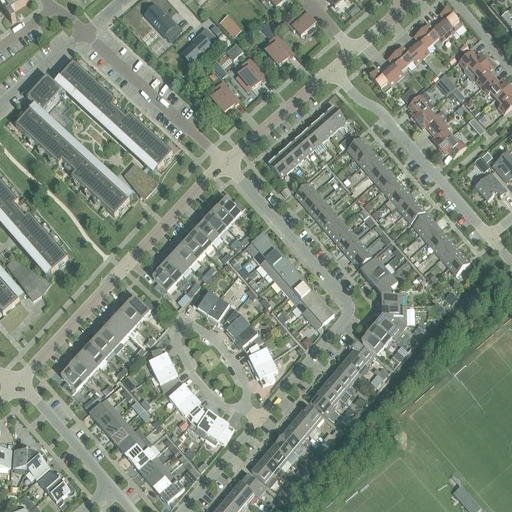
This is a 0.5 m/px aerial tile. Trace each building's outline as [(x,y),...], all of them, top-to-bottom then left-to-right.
[(2,0),(3,1),(2,2),(5,7),(6,6),(11,13),(7,16),(12,25),(17,22),(12,14),(30,3),(29,2),(29,3),(27,0),(2,0)] [(263,0),(265,2),(269,6),(271,4),(276,10),(288,0),(263,0)] [(346,0),(325,0),(326,1),(327,0),(335,10),(346,0)] [(159,9),(147,20),(164,39),(165,38),(170,44),(182,32),(180,33),(159,9)] [(309,16),(304,11),(287,26),(290,30),(294,35),(296,33),(301,39),(316,26),(308,17),(309,16)] [(444,20),(437,25),(449,39),(462,27),(448,11),(441,17),(444,20)] [(511,17),(508,13),(502,18),(511,29),(511,28),(511,17)] [(231,21),(223,28),(234,40),(242,33),(231,21)] [(276,21),(270,27),(275,33),(281,28),(276,21)] [(259,29),(263,34),(270,28),(266,23),(259,29)] [(428,28),(422,33),(433,47),(439,42),(442,45),(449,39),(437,25),(431,31),(428,28)] [(215,27),(211,31),(218,39),(222,35),(215,27)] [(272,30),(267,34),(273,41),(278,37),(272,30)] [(207,33),(181,57),(181,58),(184,56),(194,67),(213,49),(212,48),(218,43),(206,31),(205,31),(207,33)] [(418,42),(412,48),(423,61),(430,55),(427,52),(433,47),(422,33),(415,39),(418,42)] [(269,44),(273,49),(267,54),(280,68),(289,61),(289,62),(295,57),(278,37),(273,41),(269,44)] [(465,46),(460,51),(464,56),(470,51),(465,46)] [(234,63),(243,55),(236,47),(227,55),(234,63)] [(403,50),(396,56),(408,69),(414,64),(416,67),(423,61),(412,48),(405,53),(403,50)] [(465,75),(469,79),(490,61),(485,56),(483,56),(478,60),(472,53),(459,65),(465,72),(465,75)] [(392,65),(386,70),(397,84),(404,78),(401,75),(408,69),(396,56),(389,62),(392,65)] [(453,59),(448,63),(452,68),(457,64),(453,59)] [(250,61),(242,68),(246,72),(240,77),(252,92),(261,84),(262,85),(267,80),(250,61)] [(476,84),(482,91),(495,79),(490,73),(493,70),(492,69),(493,68),(493,65),(490,61),(469,79),(473,84),(476,84)] [(217,64),(212,68),(216,73),(220,69),(217,64)] [(59,82),(60,82),(158,172),(173,156),(130,116),(126,120),(114,109),(118,105),(74,65),(59,82)] [(397,84),(386,70),(380,76),(377,72),(370,79),(384,95),(397,84)] [(213,75),(209,78),(213,84),(218,80),(213,75)] [(445,77),(440,81),(444,86),(449,82),(445,77)] [(48,79),(28,101),(44,116),(64,94),(48,79)] [(491,95),(496,101),(510,89),(504,83),(501,85),(495,79),(482,91),(488,98),(491,95)] [(440,81),(436,85),(440,90),(444,86),(440,81)] [(212,101),(225,116),(234,108),(235,108),(240,104),(223,84),(215,91),(218,96),(212,101)] [(511,92),(510,89),(496,101),(501,107),(498,110),(504,117),(511,110),(511,92)] [(456,90),(452,94),(456,99),(461,95),(456,90)] [(414,93),(409,97),(414,102),(418,98),(414,93)] [(411,118),(417,125),(430,113),(430,112),(434,108),(429,103),(431,102),(430,100),(430,98),(426,94),(408,109),(414,115),(411,118)] [(452,94),(447,98),(452,104),(456,99),(452,94)] [(409,97),(403,102),(408,107),(414,102),(409,97)] [(335,109),(326,117),(338,131),(347,124),(335,109)] [(476,110),(471,114),(476,119),(480,115),(476,110)] [(72,180),(115,219),(130,203),(31,112),(16,129),(59,168),(63,164),(75,176),(72,180)] [(431,135),(445,123),(449,120),(443,113),(436,119),(430,113),(417,125),(423,131),(426,129),(431,135)] [(483,116),(479,120),(483,125),(487,121),(483,116)] [(326,117),(318,124),(330,138),(338,131),(326,117)] [(473,121),(469,125),(473,130),(478,126),(473,121)] [(433,144),(439,150),(453,139),(447,133),(451,130),(445,123),(431,135),(437,141),(433,144)] [(318,124),(310,131),(322,145),(330,138),(318,124)] [(310,131),(302,138),(314,152),(322,145),(310,131)] [(453,139),(439,150),(445,157),(448,155),(454,161),(467,149),(461,142),(463,141),(457,135),(453,139)] [(352,136),(347,141),(351,145),(356,141),(352,136)] [(302,138),(293,145),(306,159),(314,152),(302,138)] [(347,152),(355,161),(369,148),(362,140),(347,152)] [(347,141),(340,147),(344,151),(351,146),(347,141)] [(293,145),(285,152),(298,167),(306,159),(293,145)] [(355,161),(362,169),(376,156),(369,148),(355,161)] [(285,152),(277,159),(290,174),(298,167),(285,152)] [(482,159),(486,165),(492,159),(488,154),(482,159)] [(511,158),(509,154),(493,168),(507,185),(511,181),(511,180),(511,158)] [(362,169),(369,177),(383,165),(376,156),(362,169)] [(290,174),(277,159),(269,166),(281,181),(290,174)] [(479,161),(475,164),(484,175),(489,170),(480,160),(479,161)] [(369,177),(376,185),(390,173),(383,165),(369,177)] [(136,190),(137,188),(147,200),(157,188),(136,168),(127,178),(136,190)] [(376,185),(383,193),(397,181),(390,173),(376,185)] [(344,176),(339,180),(344,184),(347,182),(348,181),(344,176)] [(492,176),(476,190),(488,204),(498,195),(501,199),(507,193),(492,176)] [(383,193),(390,201),(404,189),(397,181),(383,193)] [(0,182),(0,215),(52,276),(69,261),(30,217),(26,220),(15,208),(19,204),(0,182)] [(295,198),(302,206),(317,194),(310,185),(295,198)] [(390,201),(397,210),(411,197),(404,189),(390,201)] [(287,190),(281,195),(286,200),(291,195),(287,190)] [(302,206),(310,214),(324,202),(317,194),(302,206)] [(397,210),(404,218),(418,205),(411,197),(397,210)] [(224,204),(220,209),(234,223),(246,210),(236,201),(232,206),(228,202),(224,204)] [(324,202),(310,214),(317,222),(331,210),(334,208),(332,206),(329,208),(325,204),(324,202)] [(418,205),(404,218),(411,226),(426,214),(418,205)] [(220,209),(212,217),(227,231),(234,223),(220,209)] [(317,222),(324,231),(338,218),(331,210),(317,222)] [(364,213),(362,211),(358,215),(365,223),(369,219),(364,213)] [(413,229),(420,237),(435,224),(428,216),(413,229)] [(212,217),(205,225),(220,239),(227,231),(212,217)] [(324,231),(331,239),(345,226),(338,218),(324,231)] [(373,224),(370,220),(365,224),(368,228),(373,224)] [(420,237),(428,245),(442,233),(435,224),(420,237)] [(205,225),(198,233),(212,247),(220,239),(205,225)] [(331,239),(338,247),(352,234),(345,226),(331,239)] [(377,227),(374,230),(381,238),(384,235),(377,227)] [(198,233),(190,241),(205,254),(212,247),(198,233)] [(428,245),(435,253),(449,241),(442,233),(428,245)] [(338,247),(345,255),(359,242),(352,234),(338,247)] [(247,251),(254,259),(271,245),(266,239),(263,237),(247,251)] [(190,241),(183,249),(198,262),(205,254),(190,241)] [(435,253),(442,261),(456,249),(449,241),(435,253)] [(345,255),(352,263),(366,251),(359,242),(345,255)] [(254,259),(261,268),(278,253),(271,245),(254,259)] [(183,249),(176,257),(190,270),(198,262),(183,249)] [(442,261),(449,269),(463,257),(456,249),(442,261)] [(366,251),(352,263),(360,272),(374,259),(366,251)] [(261,268),(268,276),(285,261),(278,253),(261,268)] [(176,257),(168,265),(183,278),(190,270),(176,257)] [(463,257),(449,269),(456,278),(471,266),(463,257)] [(235,261),(231,264),(235,269),(238,273),(242,269),(239,266),(235,261)] [(268,276),(275,284),(292,269),(285,261),(268,276)] [(364,277),(369,282),(384,269),(377,261),(362,273),(363,274),(364,277)] [(9,268),(34,304),(44,298),(50,289),(14,263),(9,268)] [(168,265),(161,273),(176,286),(183,278),(168,265)] [(275,284),(283,292),(299,277),(292,269),(275,284)] [(369,282),(376,291),(391,277),(384,269),(369,282)] [(176,286),(161,273),(156,277),(155,281),(154,281),(159,285),(155,290),(164,299),(167,296),(176,286)] [(283,292),(290,300),(307,286),(299,277),(283,292)] [(376,291),(383,299),(393,295),(391,292),(398,286),(391,277),(376,291)] [(0,313),(4,317),(20,303),(0,279),(0,313)] [(239,279),(234,284),(239,287),(243,283),(240,279),(239,279)] [(290,300),(297,308),(314,294),(307,286),(290,300)] [(297,308),(304,316),(321,302),(314,294),(297,308)] [(383,299),(383,309),(403,309),(403,298),(393,298),(393,295),(383,299)] [(209,319),(220,303),(210,296),(206,301),(200,297),(194,308),(200,313),(209,319)] [(450,296),(444,302),(450,308),(451,307),(456,302),(456,301),(455,300),(452,298),(450,296)] [(133,303),(128,308),(143,321),(155,309),(147,302),(143,306),(136,300),(136,301),(133,303)] [(220,303),(209,319),(218,325),(219,326),(224,329),(232,319),(237,314),(230,309),(220,302),(220,303)] [(304,316),(311,325),(328,310),(321,302),(304,316)] [(128,308),(121,316),(136,329),(143,321),(128,308)] [(383,309),(383,320),(407,328),(407,309),(403,309),(383,309)] [(439,309),(434,314),(439,318),(444,313),(439,309)] [(328,310),(311,325),(318,333),(320,335),(321,336),(327,329),(326,328),(325,327),(334,319),(334,318),(332,315),(328,310)] [(234,343),(234,344),(251,330),(237,314),(224,329),(228,334),(234,343)] [(121,316),(114,324),(128,337),(136,329),(121,316)] [(376,328),(392,341),(395,343),(407,328),(383,320),(376,328)] [(114,324),(106,332),(121,345),(128,337),(114,324)] [(376,328),(369,336),(385,349),(392,341),(376,328)] [(250,355),(258,349),(264,345),(251,330),(234,344),(243,351),(248,356),(250,355)] [(106,332),(99,340),(114,353),(121,345),(106,332)] [(385,349),(369,336),(365,341),(363,345),(378,357),(385,349)] [(99,340),(92,348),(106,361),(114,353),(99,340)] [(355,353),(353,356),(367,368),(374,360),(358,346),(353,352),(355,353)] [(92,348),(84,355),(99,369),(106,361),(92,348)] [(253,373),(273,363),(268,352),(261,356),(258,349),(250,355),(252,360),(250,361),(250,362),(253,373)] [(142,351),(135,358),(139,362),(146,355),(142,351)] [(150,366),(155,377),(175,367),(168,358),(165,351),(152,356),(156,363),(150,366)] [(398,353),(395,357),(399,360),(401,363),(405,359),(398,353)] [(84,355),(77,363),(92,377),(99,369),(84,355)] [(353,356),(346,364),(360,376),(367,368),(353,356)] [(395,357),(392,361),(398,367),(401,363),(399,360),(395,357)] [(77,363),(70,371),(84,385),(92,377),(77,363)] [(273,363),(253,373),(260,382),(263,389),(276,384),(272,377),(278,374),(273,363)] [(346,364),(339,372),(353,385),(360,376),(346,364)] [(155,377),(164,395),(181,384),(178,378),(175,367),(155,377)] [(84,385),(70,371),(65,376),(63,380),(67,384),(63,389),(73,397),(84,385)] [(382,371),(377,377),(384,382),(389,376),(382,371)] [(339,372),(332,381),(346,393),(353,385),(339,372)] [(372,386),(375,389),(377,390),(384,382),(377,377),(370,385),(372,386)] [(332,381),(325,389),(339,401),(346,393),(332,381)] [(181,384),(164,395),(170,402),(176,409),(178,411),(194,396),(185,389),(185,388),(181,384)] [(325,389),(318,397),(333,409),(339,401),(325,389)] [(178,411),(191,426),(205,411),(200,406),(195,398),(194,396),(178,411)] [(333,409),(318,397),(311,406),(328,421),(336,412),(333,409)] [(360,399),(358,403),(361,406),(363,407),(365,409),(369,405),(365,402),(364,402),(360,399)] [(90,416),(97,425),(114,410),(107,401),(90,416)] [(90,403),(83,408),(87,413),(94,408),(90,403)] [(358,403),(355,406),(359,409),(361,411),(363,407),(361,406),(358,403)] [(308,408),(301,417),(316,429),(323,421),(308,408)] [(97,425),(104,433),(121,418),(114,410),(97,425)] [(206,442),(221,419),(220,419),(210,415),(205,411),(191,426),(200,432),(197,436),(206,442)] [(346,416),(344,419),(347,422),(350,424),(352,421),(350,419),(346,416)] [(301,417),(294,425),(309,437),(316,429),(301,417)] [(104,433),(111,441),(128,426),(121,418),(104,433)] [(221,419),(206,442),(216,449),(219,445),(225,449),(229,443),(235,431),(229,427),(221,420),(221,419)] [(344,419),(341,422),(345,425),(347,427),(350,424),(347,422),(344,419)] [(294,425),(288,433),(302,445),(309,437),(294,425)] [(111,441),(118,449),(135,434),(128,426),(111,441)] [(118,449),(126,457),(146,439),(139,431),(135,434),(118,449)] [(285,431),(278,440),(295,454),(302,445),(288,433),(285,431)] [(133,465),(150,451),(153,448),(146,439),(126,457),(133,465)] [(271,448),(273,450),(288,462),(295,454),(278,440),(271,448)] [(0,469),(11,470),(12,452),(6,452),(6,451),(6,450),(5,449),(4,448),(3,448),(0,447),(0,469)] [(14,471),(28,472),(35,457),(29,454),(29,449),(25,449),(24,449),(23,450),(22,451),(21,452),(21,453),(15,453),(14,471)] [(273,450),(266,458),(281,470),(288,462),(273,450)] [(133,465),(140,473),(157,459),(150,451),(133,465)] [(316,452),(313,455),(317,458),(319,460),(323,456),(317,451),(316,452)] [(188,452),(184,455),(191,463),(194,459),(188,452)] [(35,457),(28,472),(37,482),(50,470),(47,466),(48,465),(48,464),(48,462),(48,461),(47,460),(45,457),(44,457),(41,460),(35,457)] [(266,458),(259,466),(274,479),(281,470),(266,458)] [(140,473),(147,482),(164,467),(157,459),(140,473)] [(274,479),(259,466),(252,475),(270,490),(278,482),(274,479)] [(147,482),(154,490),(171,475),(164,467),(147,482)] [(39,484),(50,497),(63,486),(61,484),(65,480),(64,480),(62,477),(61,476),(60,476),(58,476),(57,476),(56,477),(52,472),(39,484)] [(154,490),(161,498),(178,483),(171,475),(154,490)] [(241,485),(254,496),(259,500),(266,491),(249,477),(241,485)] [(458,487),(461,485),(453,477),(451,479),(458,487)] [(178,483),(161,498),(165,503),(169,505),(169,506),(185,492),(178,483)] [(63,486),(50,497),(61,509),(63,507),(63,501),(67,497),(69,498),(70,499),(71,499),(73,498),(74,498),(75,497),(75,495),(75,494),(75,493),(74,491),(69,485),(65,488),(63,486)] [(241,485),(234,494),(247,505),(254,496),(241,485)] [(467,511),(480,511),(481,511),(461,489),(453,496),(467,511)] [(234,494),(227,502),(239,511),(241,511),(247,505),(234,494)] [(239,511),(227,502),(220,510),(222,511),(239,511)]
